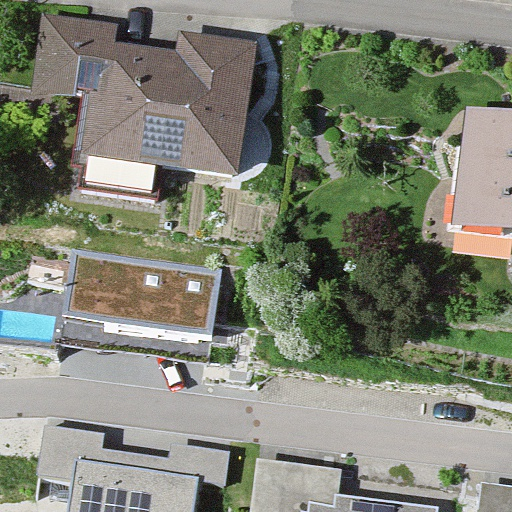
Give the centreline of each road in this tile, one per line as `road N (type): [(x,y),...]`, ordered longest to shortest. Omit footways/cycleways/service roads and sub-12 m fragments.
road 1 (residential): [(0,397),(70,396),(511,453)]
road 2 (residential): [(246,0),(511,27)]
